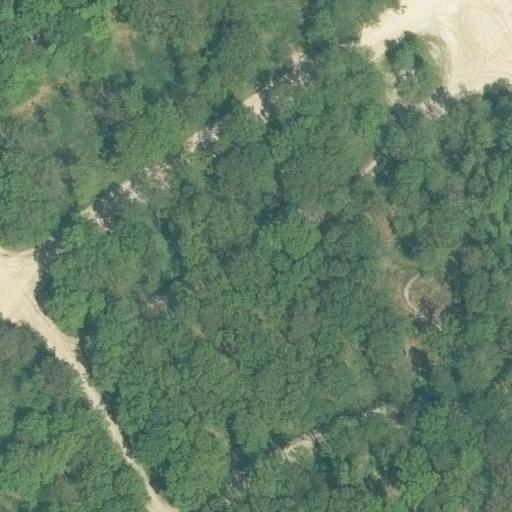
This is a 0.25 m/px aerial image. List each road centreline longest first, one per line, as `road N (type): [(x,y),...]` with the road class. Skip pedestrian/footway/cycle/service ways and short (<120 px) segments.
road 1 (track): [(66,362),(308,227),(511,42)]
road 2 (track): [(435,0),(203,148),(0,299)]
road 3 (track): [(511,410),(311,447),(204,511)]
road 4 (track): [(158,511),(52,339),(0,278)]
